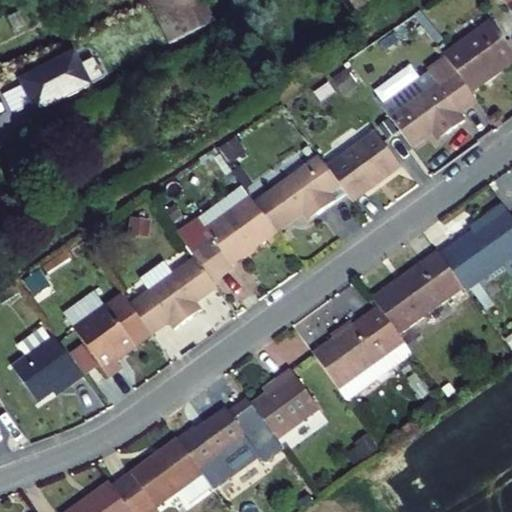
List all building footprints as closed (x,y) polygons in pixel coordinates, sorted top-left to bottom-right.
[(146,0),(169,44),(213,22),(201,0),(146,0)] [(470,93),(495,75),(492,71),(511,57),(511,50),(491,23),(444,57),(470,93)] [(430,36),(439,48),(446,43),(437,31),(430,36)] [(390,118),(411,148),(432,133),(441,127),(446,135),(464,122),(458,114),(476,101),(470,93),(444,57),(426,69),(437,85),(390,118)] [(495,75),(511,63),(511,57),(492,71),(495,75)] [(40,116),(94,90),(84,69),(79,58),(25,84),(40,116)] [(94,90),(107,83),(98,63),(84,69),(94,90)] [(344,96),(357,87),(346,72),(333,80),(344,96)] [(268,123),(273,130),(287,122),(282,114),(268,123)] [(438,141),(446,135),(441,127),(432,133),(438,141)] [(346,194),(352,203),(401,168),(376,133),(327,168),(346,194)] [(4,154),(12,170),(30,161),(23,145),(4,154)] [(225,167),(218,157),(201,169),(208,179),(225,167)] [(254,204),(275,233),(301,215),(311,208),(317,215),(346,194),(327,168),(319,157),(254,204)] [(195,259),(212,282),(232,268),(231,266),(275,233),(254,204),(251,200),(207,231),(201,221),(179,237),(195,259)] [(473,233),(440,257),(464,289),(488,322),(500,314),(478,284),(511,259),(511,219),(502,206),(488,217),(490,221),(473,233)] [(307,222),(317,215),(311,208),(301,215),(307,222)] [(132,221),(151,224),(153,213),(134,210),(132,221)] [(470,229),(473,233),(490,221),(488,217),(470,229)] [(440,257),(437,253),(401,278),(403,281),(397,286),(395,283),(372,300),(378,308),(398,336),(464,289),(440,257)] [(195,259),(130,306),(151,335),(169,323),(175,330),(193,317),(187,310),(196,303),(216,289),(212,282),(195,259)] [(41,281),(34,271),(19,282),(26,292),(41,281)] [(0,305),(22,293),(15,284),(0,292),(0,305)] [(115,362),(151,335),(130,306),(123,296),(74,331),(109,379),(121,370),(115,362)] [(187,310),(193,317),(201,311),(196,303),(187,310)] [(313,355),(338,390),(378,361),(403,343),(398,336),(378,308),(353,326),(334,340),(313,355)] [(353,326),(350,322),(330,336),(334,340),(353,326)] [(70,387),(83,377),(54,338),(51,341),(42,329),(18,346),(26,358),(12,369),(38,404),(54,392),(67,383),(70,387)] [(338,390),(346,401),(386,372),(378,361),(338,390)] [(251,406),(277,441),(319,410),(291,371),(278,380),(281,384),(265,395),(251,406)] [(428,387),(420,375),(410,382),(418,394),(428,387)] [(262,391),(265,395),(281,384),(278,380),(262,391)] [(57,396),(70,387),(67,383),(54,392),(57,396)] [(448,400),(455,395),(447,385),(441,390),(448,400)] [(258,454),(277,441),(251,406),(247,400),(228,413),(226,410),(204,425),(206,428),(198,433),(195,428),(178,440),(200,472),(217,460),(219,462),(249,441),(258,454)] [(178,440),(113,487),(130,511),(157,511),(156,509),(203,475),(200,472),(178,440)] [(377,451),(368,440),(347,457),(355,467),(377,451)] [(130,511),(113,487),(110,483),(69,511),(130,511)]
